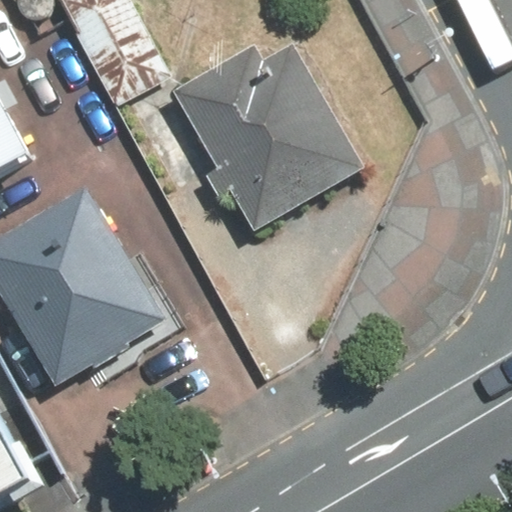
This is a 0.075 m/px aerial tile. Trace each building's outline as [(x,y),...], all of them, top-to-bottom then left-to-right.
[(176,87),(125,0),(77,0),(60,10),(123,118),(176,87)] [(177,93),(256,232),(360,174),(289,50),(264,64),(256,49),(177,93)] [(0,113),(0,183),(31,165),(0,113)] [(178,328),(86,172),(0,222),(0,286),(63,395),(178,328)] [(0,511),(40,491),(0,416),(0,511)]
